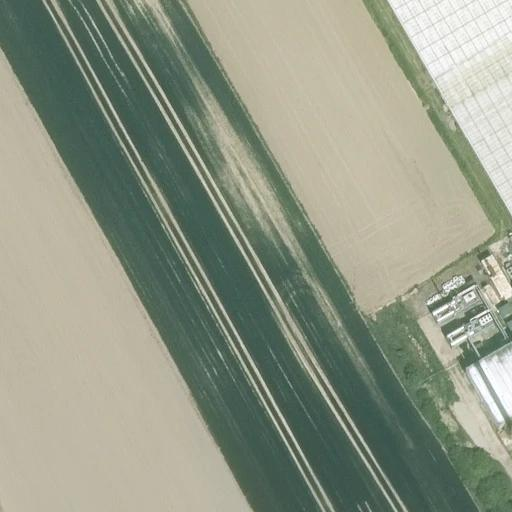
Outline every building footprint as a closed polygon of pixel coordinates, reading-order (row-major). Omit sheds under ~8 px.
[(356,0),(188,0),(262,144),(269,126),(263,114),(287,112),(291,110),(290,103),(303,97),(312,100),(321,118),(315,121),(320,131),(314,132),(314,139),(327,163),(330,163),(349,170),(350,173),(357,173),(357,170),(369,175),(371,169),(363,154),(400,151),(385,145),(382,115),(394,120),(413,110),(356,0)] [(511,0),(384,0),(451,115),(511,79),(511,0)] [(511,79),(451,115),(511,220),(511,79)] [(0,277),(19,316),(61,295),(69,311),(77,295),(32,293),(14,256),(30,248),(92,250),(81,272),(111,273),(71,190),(39,189),(24,216),(2,171),(0,174),(0,277)] [(368,304),(431,275),(413,238),(398,246),(403,257),(389,264),(388,264),(368,274),(377,293),(365,299),(368,304)] [(430,309),(448,347),(464,339),(472,356),(502,342),(476,288),(430,309)] [(511,347),(465,375),(498,432),(511,423),(511,347)] [(245,511),(188,408),(171,417),(188,447),(163,461),(145,448),(137,458),(136,458),(94,481),(100,485),(88,491),(109,496),(105,511),(245,511)] [(32,452),(0,469),(0,498),(7,511),(31,511),(49,503),(52,509),(61,504),(32,452)]
